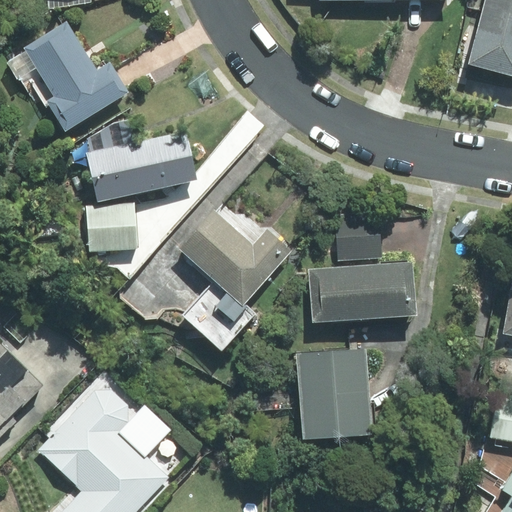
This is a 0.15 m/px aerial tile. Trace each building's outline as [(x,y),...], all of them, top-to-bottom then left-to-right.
[(511,0),(480,0),(471,38),(511,47),(511,0)] [(93,71),(61,25),(0,68),(47,135),(120,85),(105,62),(93,71)] [(121,122),(72,132),(86,201),(186,181),(176,133),(125,143),(121,122)] [(129,205),(79,206),(80,252),(130,251),(129,205)] [(242,244),(207,210),(171,247),(230,305),(285,248),(261,225),(242,244)] [(333,225),(332,260),(373,261),(374,226),(333,225)] [(405,263),(302,268),(304,321),(408,316),(405,263)] [(511,287),(502,286),(496,337),(511,338),(511,287)] [(195,296),(172,317),(206,354),(252,312),(240,299),(217,320),(195,296)] [(0,430),(10,421),(3,414),(34,384),(0,348),(0,430)] [(360,353),(290,353),(289,439),(360,439),(360,353)] [(58,511),(135,511),(166,482),(130,446),(146,430),(100,384),(32,453),(75,496),(58,511)] [(511,397),(490,393),(480,438),(511,444),(511,397)] [(511,464),(492,496),(511,508),(511,464)]
